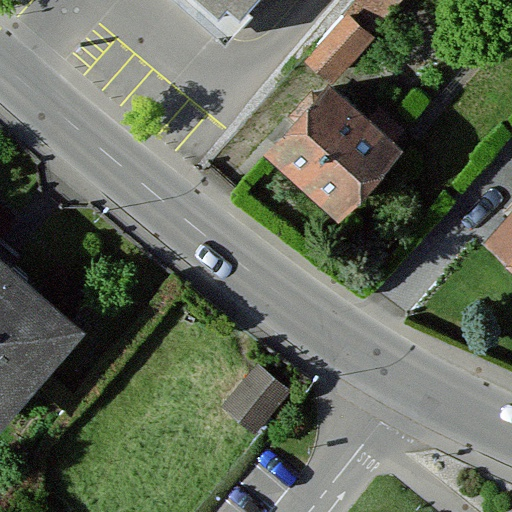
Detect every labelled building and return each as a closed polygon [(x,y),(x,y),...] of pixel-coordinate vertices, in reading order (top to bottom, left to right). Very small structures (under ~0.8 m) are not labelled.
[(238,0),(203,0),(224,17),(238,0)] [(411,0),(350,0),(303,48),(319,63),(351,94),(428,16),(411,0)] [(351,94),(319,63),(254,136),(334,206),(396,136),(351,94)] [(511,216),(487,245),(511,266),(511,216)] [(0,425),(79,333),(0,265),(0,425)] [(262,364),(228,404),(254,426),(288,386),(262,364)]
